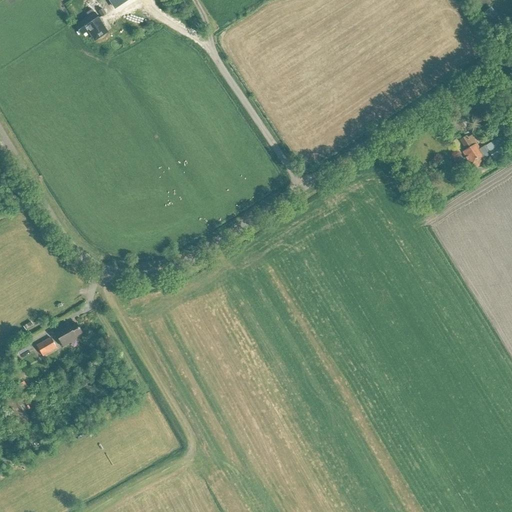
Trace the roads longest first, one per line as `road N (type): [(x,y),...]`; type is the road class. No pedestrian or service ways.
road 1 (unclassified): [(0,134),(77,254),(108,272),(141,276),(199,255),(302,191),(511,43)]
road 2 (track): [(302,191),(209,50),(193,0)]
